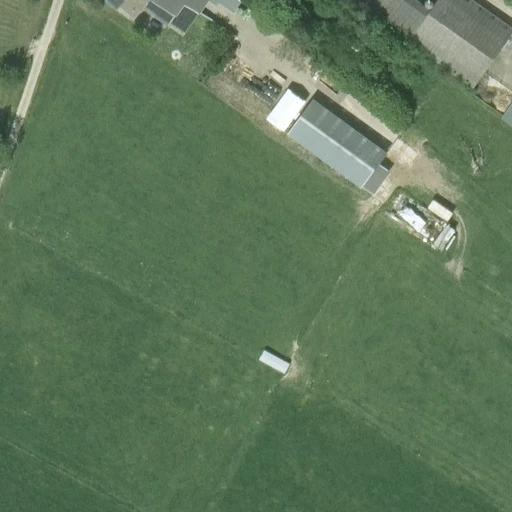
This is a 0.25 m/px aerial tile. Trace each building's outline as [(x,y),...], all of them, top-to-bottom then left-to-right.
[(109,0),(119,8),(121,6),(134,18),(143,8),(155,18),(164,8),(154,0),(109,0)] [(154,0),(164,8),(173,16),(185,1),(197,11),(198,10),(203,0),(154,0)] [(348,0),(376,20),(376,19),(474,88),(511,33),(511,31),(468,0),(437,0),(429,12),(412,0),(348,0)] [(169,22),(184,33),(199,13),(197,11),(185,1),(173,16),(169,22)] [(287,89),(266,118),(285,132),(306,102),(287,89)] [(307,107),(292,126),(287,133),(363,188),(371,194),(388,170),(381,164),(387,155),(312,100),(307,107)] [(419,227),(429,214),(408,197),(398,210),(419,227)]
